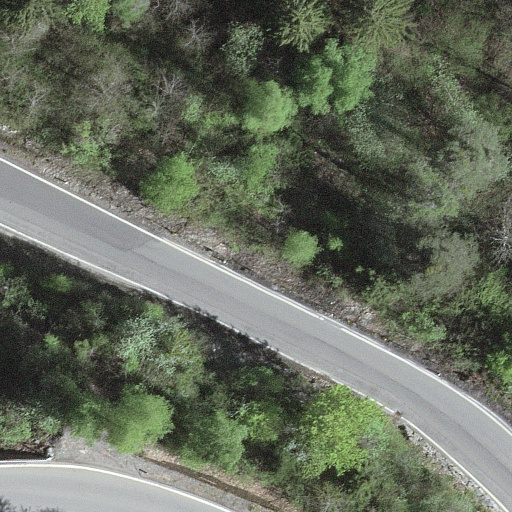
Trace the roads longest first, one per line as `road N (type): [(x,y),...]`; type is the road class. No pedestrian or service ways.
road 1 (tertiary): [(511,478),(408,393),(0,197)]
road 2 (tertiary): [(0,487),(123,497),(168,511)]
